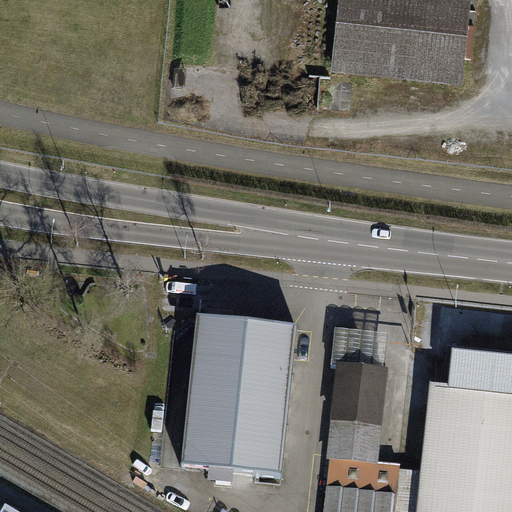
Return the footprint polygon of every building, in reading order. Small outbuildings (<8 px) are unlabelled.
[(342,0),(335,71),(459,84),(468,0),(342,0)] [(298,329),(198,320),(185,465),(284,474),(298,329)] [(511,361),(451,355),(448,389),(447,395),(511,401),(511,361)] [(329,465),(323,511),(394,511),(399,474),(399,471),(377,468),(388,376),(337,370),(326,464),(329,465)] [(511,511),(511,401),(447,395),(448,389),(433,388),(424,475),(420,511),(511,511)] [(420,511),(424,475),(399,474),(394,511),(420,511)]
